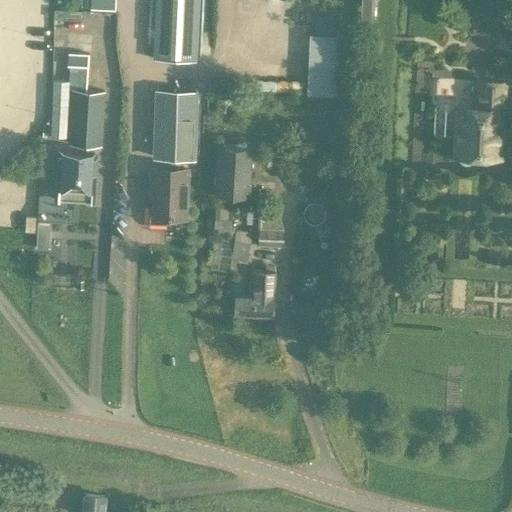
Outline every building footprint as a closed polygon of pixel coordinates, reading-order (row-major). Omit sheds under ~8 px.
[(154,0),(152,58),(196,60),(198,0),(154,0)] [(360,0),(361,9),(374,10),(374,0),(360,0)] [(71,89),(67,143),(100,145),(103,90),(85,89),(87,53),(70,52),(67,88),(71,89)] [(505,82),(468,79),(461,79),(436,78),(433,134),(456,136),(455,155),(458,155),(459,159),(461,162),(465,163),(469,163),(473,160),(474,156),(499,157),(502,110),(504,110),(505,82)] [(191,159),(193,94),(155,92),(152,157),(191,159)] [(248,196),(250,148),(216,147),(214,194),(248,196)] [(59,151),(56,200),(91,201),(94,153),(59,151)] [(165,214),(186,215),(187,169),(150,168),(150,193),(153,193),(153,205),(149,205),(149,222),(165,223),(165,214)] [(230,230),(231,208),(215,207),(214,229),(230,230)] [(280,245),(281,231),(276,208),(259,207),(257,244),(280,245)] [(25,216),(24,230),(35,231),(35,216),(25,216)] [(234,231),(233,240),(248,243),(250,233),(250,231),(234,229),(234,231)] [(230,260),(228,271),(244,273),(246,262),(247,253),(231,251),(230,260)] [(271,314),(273,271),(253,270),(252,291),(246,290),(246,295),(234,295),(233,313),(271,314)] [(82,511),(102,511),(104,495),(84,493),(82,511)]
